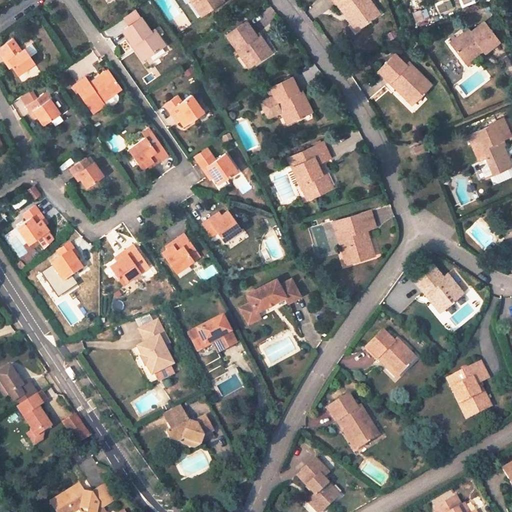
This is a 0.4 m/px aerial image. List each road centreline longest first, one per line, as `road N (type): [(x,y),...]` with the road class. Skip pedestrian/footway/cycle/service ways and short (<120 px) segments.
road 1 (residential): [(31,167),(90,233),(180,176),(177,148),(71,0)]
road 2 (residential): [(249,511),(316,372),(413,236)]
road 3 (tertiary): [(160,511),(132,482),(0,267)]
road 4 (residential): [(413,236),(372,133),(280,0)]
road 5 (residential): [(511,429),(369,511)]
